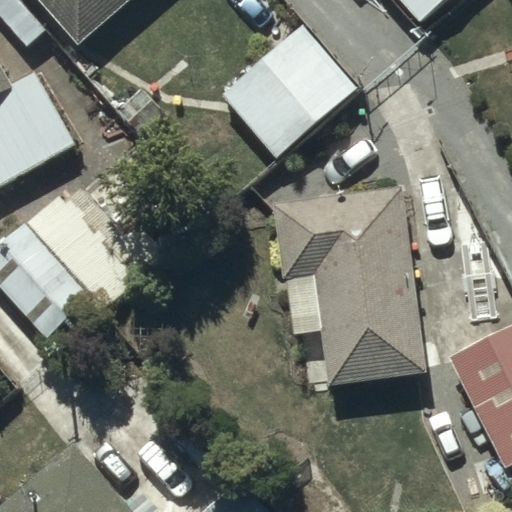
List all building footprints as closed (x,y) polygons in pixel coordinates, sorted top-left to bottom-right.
[(80,52),(135,0),(0,0),(0,19),(30,51),(55,26),(80,52)] [(392,0),(417,28),(449,0),(392,0)] [(360,95),(301,32),(225,103),(284,166),(360,95)] [(0,195),(78,151),(36,78),(13,91),(0,67),(0,195)] [(402,191),(272,208),(282,285),(316,281),(331,391),(426,379),(402,191)] [(25,230),(0,253),(0,291),(52,349),(97,309),(25,230)] [(511,331),(449,363),(504,471),(511,467),(511,331)] [(126,511),(75,451),(2,511),(126,511)] [(267,511),(243,485),(212,511),(267,511)]
